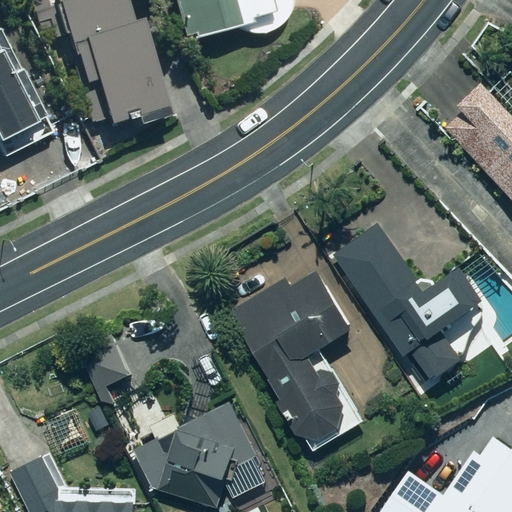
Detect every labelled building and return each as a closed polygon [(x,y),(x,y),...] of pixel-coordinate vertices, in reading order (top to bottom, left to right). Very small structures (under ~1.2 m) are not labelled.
[(125,25),(117,0),(65,0),(51,5),(64,48),(68,47),(93,131),(139,117),(141,125),(163,118),(134,22),(125,25)] [(165,0),(178,44),(234,28),(237,30),(240,32),(243,33),(246,35),(250,35),(253,36),(257,36),(260,36),(264,35),(267,34),(270,33),(273,31),(276,29),(279,27),(282,25),(284,22),(286,19),(288,16),(289,13),(290,9),(291,6),(291,3),(291,0),(165,0)] [(0,151),(3,157),(52,132),(0,29),(0,151)] [(511,72),(490,93),(484,86),(458,110),(468,121),(452,135),(511,200),(511,72)] [(344,252),(333,260),(401,359),(408,354),(430,386),(458,366),(438,338),(483,307),(460,273),(436,289),(418,262),(406,270),(384,237),(407,221),(390,197),(334,236),(344,252)] [(362,424),(320,352),(352,333),(316,271),(288,288),(283,279),(222,315),(298,443),(303,439),(312,454),(362,424)] [(227,378),(211,350),(194,359),(210,388),(227,378)] [(258,458),(229,403),(195,414),(189,434),(177,431),(159,493),(217,510),(228,474),(258,458)] [(480,457),(474,453),(443,496),(410,473),(382,511),(511,511),(511,449),(510,453),(492,440),(480,457)] [(135,511),(136,490),(66,487),(51,456),(12,474),(30,511),(135,511)]
